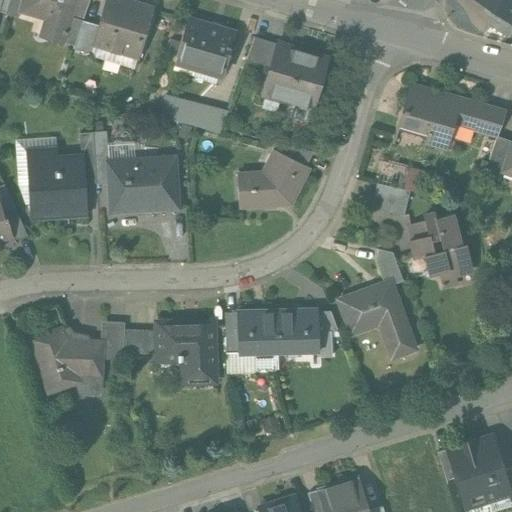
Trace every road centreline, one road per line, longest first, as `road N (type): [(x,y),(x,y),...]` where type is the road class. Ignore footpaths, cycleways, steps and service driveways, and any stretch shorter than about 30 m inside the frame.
road 1 (residential): [(400,31),(321,219),(284,257),(243,274),(60,275),(0,295)]
road 2 (residential): [(511,390),(98,511)]
road 3 (residential): [(400,31),(270,0)]
